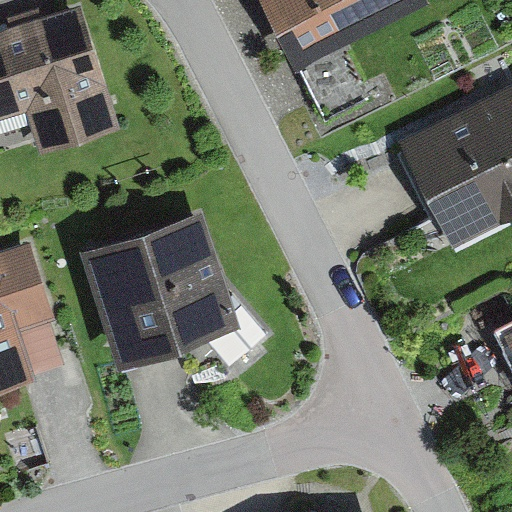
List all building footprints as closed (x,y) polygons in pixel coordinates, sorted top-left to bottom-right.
[(82,0),(79,0),(0,24),(0,116),(26,109),(38,148),(120,122),(82,0)] [(265,0),(296,62),(422,0),(265,0)] [(511,80),(400,137),(453,244),(511,214),(511,80)] [(203,207),(81,244),(118,361),(205,334),(229,364),(267,332),(230,291),(203,207)] [(0,388),(38,377),(36,372),(22,328),(50,319),(54,318),(29,240),(0,249),(0,388)] [(22,328),(36,372),(65,362),(50,319),(22,328)]
